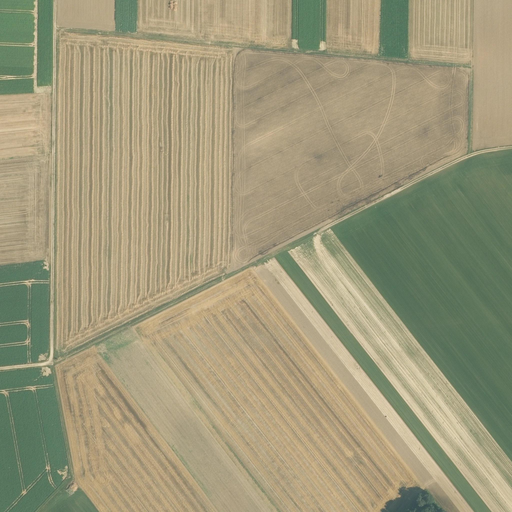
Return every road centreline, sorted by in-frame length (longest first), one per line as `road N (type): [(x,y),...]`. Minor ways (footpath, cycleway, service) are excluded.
road 1 (track): [(54,28),(471,66),(469,154),(57,361),(0,368)]
road 2 (track): [(37,511),(71,476),(51,363),(55,0)]
